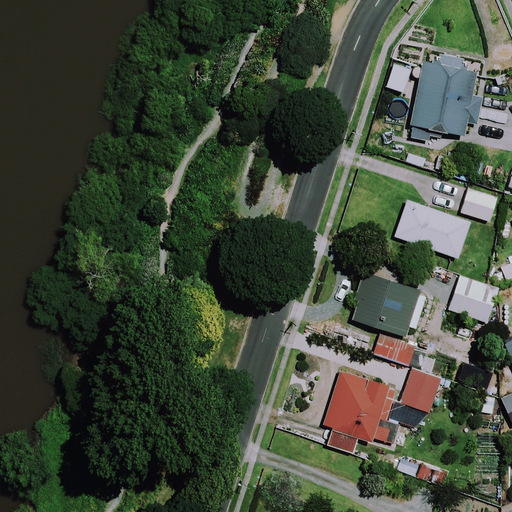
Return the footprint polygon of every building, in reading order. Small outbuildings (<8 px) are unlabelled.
[(469,99),(475,74),(464,72),(466,63),(440,57),(438,65),(425,62),(410,125),(461,138),(465,120),(476,123),(481,102),(469,99)] [(499,198),(467,189),(460,214),(492,223),(499,198)] [(469,223),(406,202),(394,238),(457,259),(469,223)] [(511,280),(511,264),(491,272),(496,287),(511,280)] [(408,337),(414,339),(428,294),(363,274),(350,319),(397,334),(395,340),(380,335),(373,356),(410,367),(417,346),(406,343),(408,337)] [(505,290),(458,277),(448,312),(495,325),(505,290)] [(435,378),(437,371),(425,366),(422,373),(414,370),(401,402),(429,413),(442,380),(435,378)] [(496,391),(496,369),(469,370),(470,392),(496,391)] [(395,388),(342,370),(323,425),(332,428),(326,445),(352,454),(359,434),(384,443),(391,423),(384,420),(395,388)] [(446,472),(399,456),(394,470),(441,487),(446,472)]
